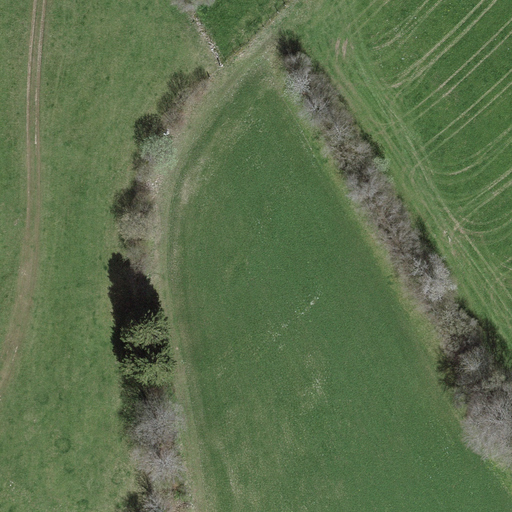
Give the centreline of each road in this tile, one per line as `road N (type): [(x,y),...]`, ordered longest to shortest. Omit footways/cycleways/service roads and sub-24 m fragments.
road 1 (track): [(200,511),(169,269),(170,196),(188,138),(217,95),(307,0)]
road 2 (track): [(0,376),(25,313),(43,0)]
